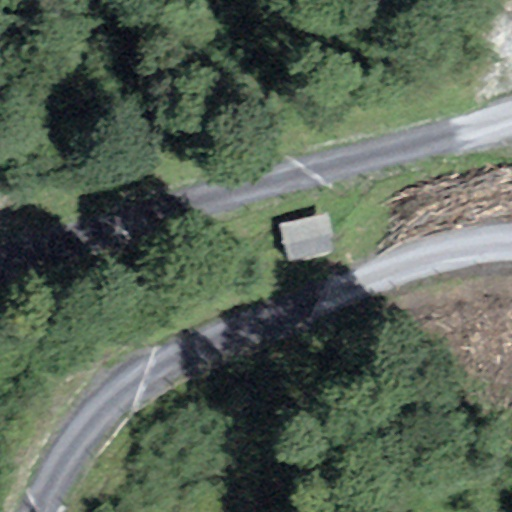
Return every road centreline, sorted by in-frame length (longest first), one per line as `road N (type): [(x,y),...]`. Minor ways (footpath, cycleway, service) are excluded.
road 1 (track): [(511,240),(429,253),(245,326),(111,391),(83,414),(30,511)]
road 2 (track): [(511,124),(243,188),(0,271)]
